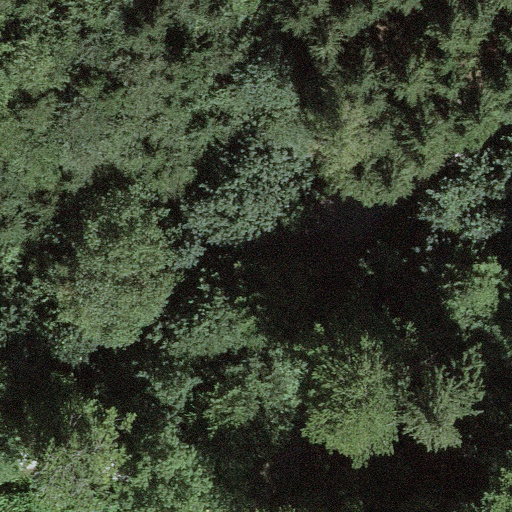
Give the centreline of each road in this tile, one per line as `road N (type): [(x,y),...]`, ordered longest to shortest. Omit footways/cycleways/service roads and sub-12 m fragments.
road 1 (track): [(511,114),(300,227),(282,511)]
road 2 (track): [(0,397),(300,227)]
road 3 (track): [(0,459),(121,464),(207,511)]
